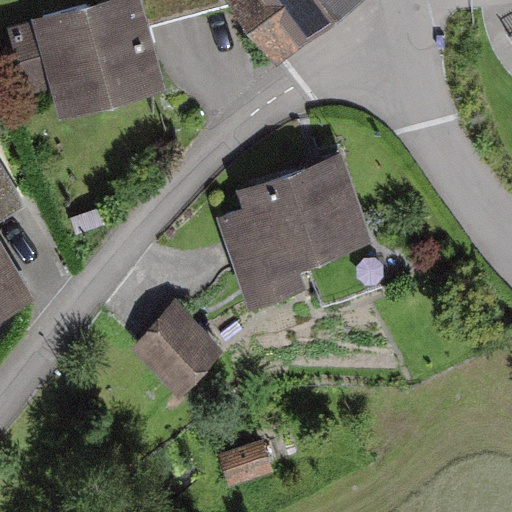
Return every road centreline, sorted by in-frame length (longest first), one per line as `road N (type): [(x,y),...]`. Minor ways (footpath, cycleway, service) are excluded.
road 1 (residential): [(0,411),(163,203),(250,121),(320,75),(392,57)]
road 2 (residential): [(511,231),(474,196),(392,57)]
